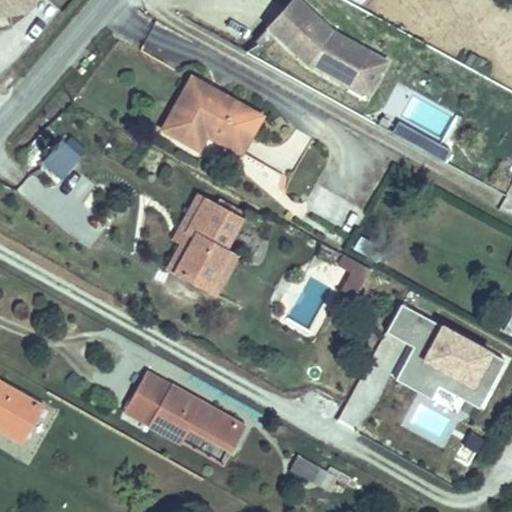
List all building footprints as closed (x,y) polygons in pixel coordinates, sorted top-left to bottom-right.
[(0,0),(0,14),(16,12),(14,3),(26,0),(0,0)] [(16,12),(27,0),(26,0),(14,3),(16,12)] [(365,56),(326,36),(290,3),(263,32),(303,69),(345,92),(365,56)] [(117,36),(141,47),(151,24),(127,13),(117,36)] [(363,102),(383,66),(365,56),(345,92),(363,102)] [(191,156),(200,141),(232,157),(251,121),(181,82),(151,133),(191,156)] [(396,124),(390,139),(441,162),(448,147),(396,124)] [(56,140),(38,167),(62,182),(79,155),(56,140)] [(185,233),(202,205),(192,199),(168,239),(177,244),(162,267),(173,274),(194,239),(185,233)] [(198,290),(219,254),(211,250),(228,220),(202,205),(185,233),(194,239),(173,274),(198,290)] [(230,261),(219,254),(198,290),(210,296),(230,261)] [(366,273),(339,258),(333,270),(346,277),(335,296),(348,304),(366,273)] [(395,375),(477,415),(505,358),(397,306),(383,336),(408,348),(395,375)] [(123,404),(148,417),(154,407),(184,423),(228,445),(243,415),(144,364),(123,404)] [(0,418),(28,433),(47,399),(0,375),(0,418)] [(154,407),(148,417),(179,433),(184,423),(154,407)] [(469,468),(481,438),(466,432),(454,462),(469,468)] [(296,456),(288,471),(330,491),(337,476),(296,456)]
